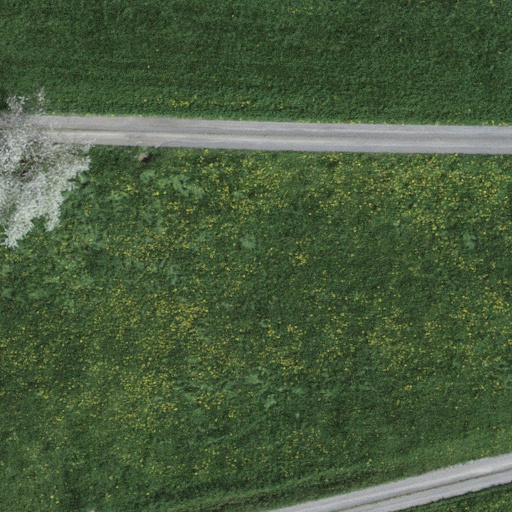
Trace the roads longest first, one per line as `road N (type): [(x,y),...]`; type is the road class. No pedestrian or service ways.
road 1 (track): [(0,129),(511,138)]
road 2 (track): [(511,471),(341,511)]
